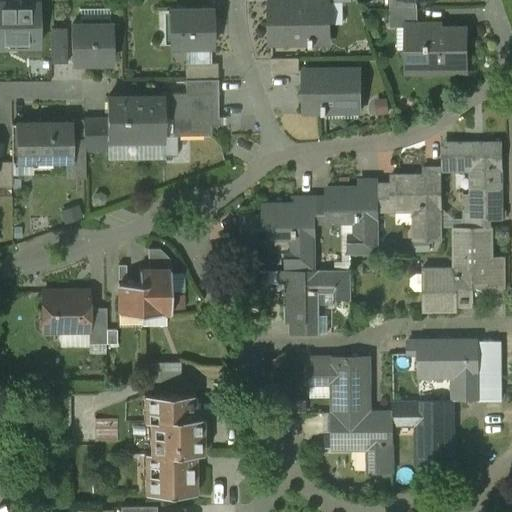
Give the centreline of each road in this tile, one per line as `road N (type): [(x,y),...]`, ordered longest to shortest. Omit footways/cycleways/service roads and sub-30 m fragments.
road 1 (residential): [(239,347),(356,342),(396,325),(511,325)]
road 2 (residential): [(284,166),(511,88)]
road 3 (residential): [(0,273),(170,208)]
road 4 (residential): [(284,166),(242,44),(237,0)]
road 5 (residential): [(239,347),(170,208)]
road 6 (residential): [(295,470),(239,347)]
road 7 (residential): [(170,208),(284,166)]
